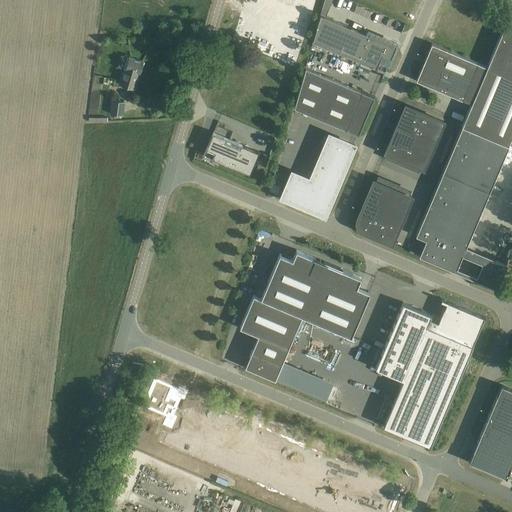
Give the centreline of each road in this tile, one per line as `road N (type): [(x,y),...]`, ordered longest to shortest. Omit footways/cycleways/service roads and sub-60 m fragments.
road 1 (unclassified): [(124,332),(436,464)]
road 2 (unclassified): [(333,234),(431,0)]
road 3 (unclassified): [(511,310),(333,234)]
road 4 (unclassified): [(71,511),(124,332)]
road 5 (unclassified): [(333,234),(170,167)]
road 6 (unclassified): [(170,167),(219,0)]
road 7 (unclassified): [(124,332),(170,167)]
